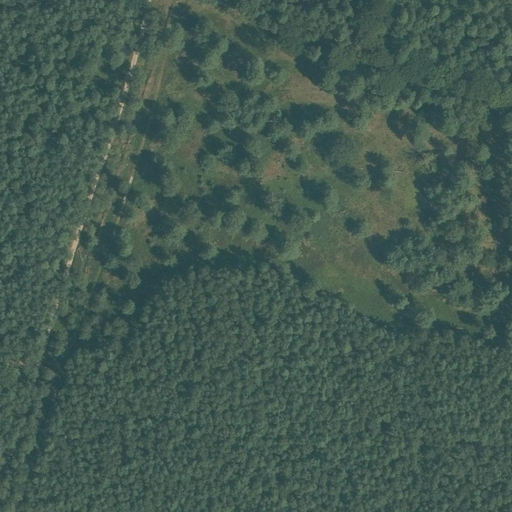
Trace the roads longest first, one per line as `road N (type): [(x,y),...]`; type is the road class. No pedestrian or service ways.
road 1 (unknown): [(180,0),(136,166),(21,511)]
road 2 (track): [(0,482),(147,0)]
